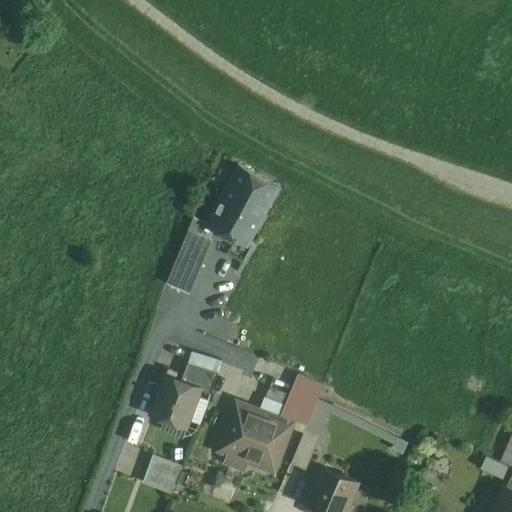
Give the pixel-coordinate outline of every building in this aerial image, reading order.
[(203,211),(200,217),(212,224),(247,243),(278,185),(239,164),(225,190),(211,216),(203,211)] [(195,215),(200,217),(203,211),(211,216),(225,190),(206,180),(193,214),(195,215)] [(273,223),(269,221),(259,241),(277,251),(282,242),(276,239),(295,202),(286,198),(273,223)] [(195,215),(185,238),(204,246),(212,224),(200,217),(195,215)] [(176,259),(195,266),(204,246),(185,238),(176,259)] [(195,266),(176,259),(167,283),(185,290),(195,266)] [(247,296),(237,291),(230,304),(240,309),(247,296)] [(219,371),(188,361),(181,380),(200,387),(199,388),(210,392),(219,371)] [(181,380),(166,374),(153,408),(187,421),(199,388),(200,387),(181,380)] [(270,386),(261,410),(292,422),(301,411),(305,399),(270,386)] [(261,410),(237,401),(220,448),(261,464),(271,437),(284,442),(292,422),(261,410)] [(320,435),(305,429),(291,462),(306,469),(320,435)] [(511,433),(500,460),(511,464),(511,433)] [(182,464),(153,453),(143,482),(171,492),(182,464)] [(498,475),(504,464),(482,453),(476,464),(498,475)] [(217,459),(205,454),(200,467),(212,472),(217,459)] [(343,511),(356,482),(323,468),(308,503),(330,511),(343,511)] [(511,511),(511,488),(506,486),(498,502),(500,504),(496,511),(495,511),(511,511)]
